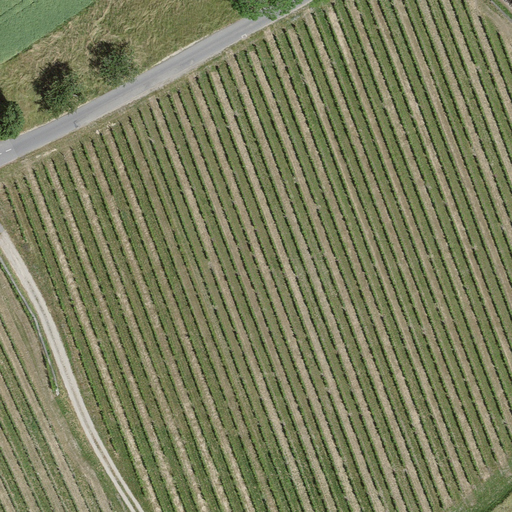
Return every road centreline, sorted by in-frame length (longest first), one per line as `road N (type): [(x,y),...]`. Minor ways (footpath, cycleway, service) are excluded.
road 1 (unclassified): [(0,150),(274,0)]
road 2 (track): [(138,511),(89,440),(39,305),(0,239)]
